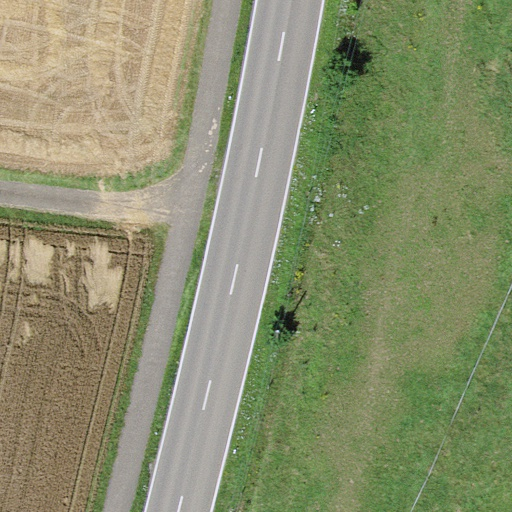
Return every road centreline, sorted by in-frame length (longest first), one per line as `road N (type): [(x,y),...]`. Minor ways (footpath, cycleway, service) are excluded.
road 1 (secondary): [(181,511),(240,266),(291,0)]
road 2 (track): [(196,200),(129,209),(0,192)]
